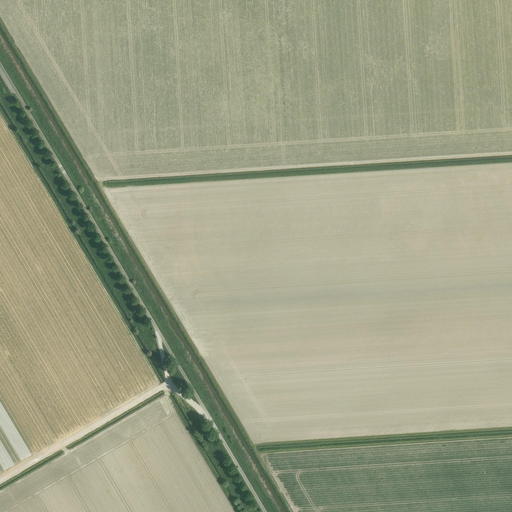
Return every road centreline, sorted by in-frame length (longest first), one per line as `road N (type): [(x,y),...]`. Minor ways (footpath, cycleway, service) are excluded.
road 1 (unknown): [(511,152),(102,178)]
road 2 (unclassified): [(157,329),(0,65)]
road 3 (unclassified): [(0,484),(170,383)]
